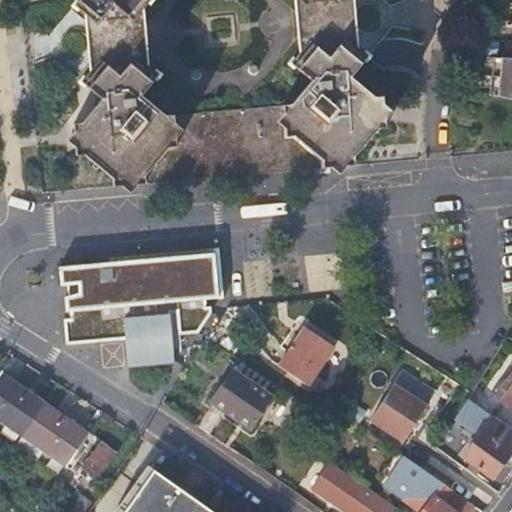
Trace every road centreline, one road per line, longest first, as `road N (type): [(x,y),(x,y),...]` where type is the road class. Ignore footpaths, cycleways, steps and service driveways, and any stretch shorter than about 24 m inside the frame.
road 1 (residential): [(0,246),(20,232),(511,192)]
road 2 (residential): [(283,511),(0,322)]
